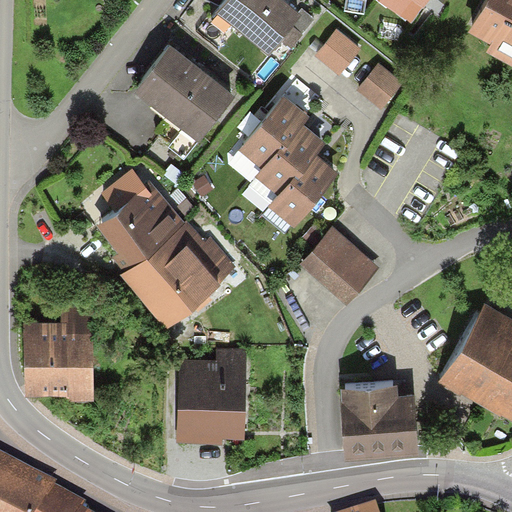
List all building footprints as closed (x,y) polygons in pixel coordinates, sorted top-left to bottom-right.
[(294,0),(217,0),(216,2),(268,45),(278,33),(301,5),(294,0)] [(389,0),(411,16),(423,0),(389,0)] [(511,0),(482,0),(470,25),(491,36),(486,45),(511,58),(511,0)] [(315,16),(301,5),(278,33),(292,44),(315,16)] [(337,25),(316,50),(340,70),(360,45),(337,25)] [(171,39),(136,85),(194,129),(229,83),(171,39)] [(378,61),(358,85),(381,104),(401,79),(378,61)] [(284,89),(240,145),(260,161),(279,137),(283,141),(302,117),(308,109),(284,89)] [(325,136),(302,117),(283,141),(279,137),(260,161),(254,168),(276,186),(294,164),(299,168),(315,147),(325,136)] [(337,165),(315,147),(299,168),(294,164),(276,186),(266,198),(292,220),(337,165)] [(97,196),(114,216),(148,188),(131,168),(97,196)] [(94,233),(126,271),(180,226),(148,188),(114,216),(94,233)] [(334,222),(301,259),(346,299),(379,262),(334,222)] [(126,271),(122,275),(164,325),(228,271),(205,243),(199,248),(180,226),(126,271)] [(436,378),(460,391),(462,387),(500,409),(501,407),(511,413),(511,312),(483,296),(436,378)] [(62,321),(23,322),(24,395),(67,395),(67,401),(96,401),(95,321),(92,321),(92,298),(62,298),(62,321)] [(181,360),(179,443),(221,444),(221,435),(246,436),(247,352),(219,352),(219,360),(181,360)] [(341,378),(346,452),(420,447),(416,387),(399,388),(398,374),(341,378)] [(0,453),(0,511),(35,511),(52,477),(0,453)] [(115,511),(52,478),(36,511),(115,511)] [(380,511),(378,501),(342,511),(380,511)]
